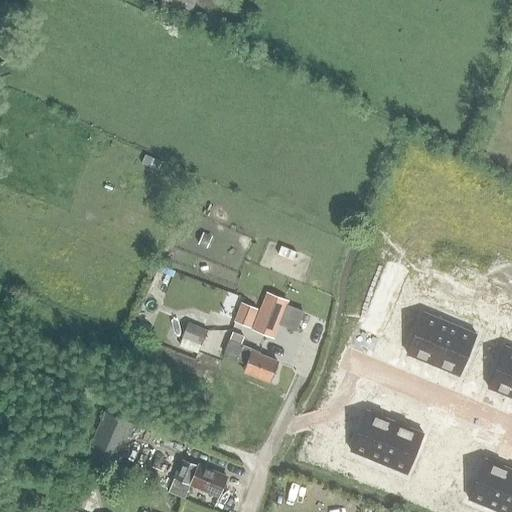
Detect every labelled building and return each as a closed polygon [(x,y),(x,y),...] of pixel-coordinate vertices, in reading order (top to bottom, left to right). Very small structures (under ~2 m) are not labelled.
[(160,0),(159,3),(188,16),(195,0),(160,0)] [(429,303),(435,288),(421,282),(415,297),(429,303)] [(266,292),(251,329),(270,337),(285,299),(266,292)] [(240,302),(232,321),(250,328),(257,308),(240,302)] [(424,312),(407,354),(432,365),(450,323),(424,312)] [(201,344),(206,330),(187,323),(182,337),(201,344)] [(450,323),(432,365),(458,376),(476,334),(450,323)] [(484,355),(494,331),(483,326),(473,350),(484,355)] [(495,360),(505,336),(494,331),(484,355),(495,360)] [(243,371),(269,382),(277,363),(258,355),(259,352),(241,345),(243,337),(232,333),(224,354),(246,363),(243,371)] [(511,349),(505,346),(488,388),(511,398),(511,349)] [(367,410),(350,451),(378,462),(395,422),(367,410)] [(105,412),(87,453),(115,465),(133,423),(105,412)] [(395,422),(378,462),(406,474),(423,433),(395,422)] [(335,442),(324,437),(315,460),(326,464),(335,442)] [(511,469),(485,458),(468,499),(496,511),(511,471),(511,469)] [(77,476),(97,485),(105,468),(84,459),(77,476)] [(198,466),(182,459),(169,491),(184,497),(189,486),(200,491),(201,489),(218,496),(226,478),(212,472),(212,471),(198,465),(198,466)] [(441,471),(430,466),(424,482),(434,486),(441,471)] [(511,511),(511,471),(496,511),(499,511),(511,511)] [(465,476),(454,472),(446,490),(457,495),(465,476)]
